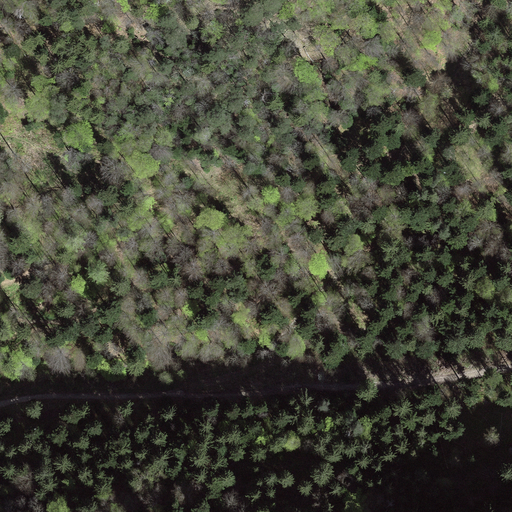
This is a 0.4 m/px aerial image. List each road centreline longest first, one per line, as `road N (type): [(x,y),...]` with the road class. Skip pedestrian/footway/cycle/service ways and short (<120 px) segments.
road 1 (track): [(0,402),(398,383),(511,368)]
road 2 (track): [(0,140),(23,140),(199,230),(224,259),(257,279),(337,274),(341,291),(327,333)]
road 3 (track): [(169,392),(244,372),(342,328),(394,321),(511,246)]
road 4 (track): [(511,208),(476,192),(466,168),(468,139),(485,108),(511,108)]
